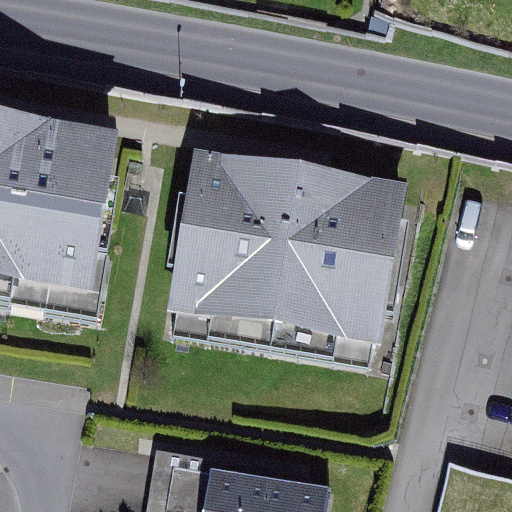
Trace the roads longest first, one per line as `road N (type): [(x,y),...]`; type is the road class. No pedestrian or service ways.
road 1 (tertiary): [(511,121),(0,25)]
road 2 (residential): [(408,511),(476,232)]
road 3 (residential): [(44,511),(51,454),(32,429),(0,424)]
